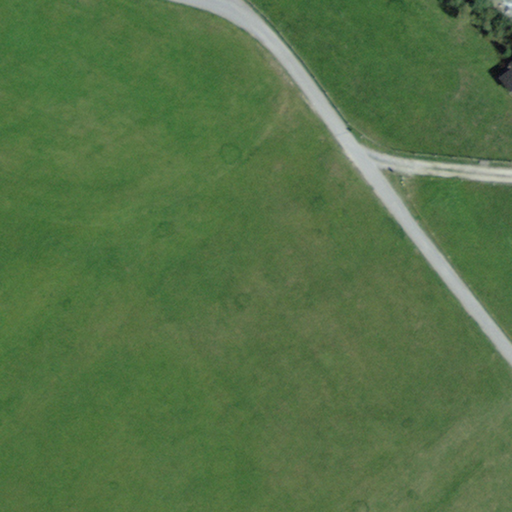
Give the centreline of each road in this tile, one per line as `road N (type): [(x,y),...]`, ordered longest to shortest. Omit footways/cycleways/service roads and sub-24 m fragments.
road 1 (residential): [(511,353),(287,60),(226,2),(212,0)]
road 2 (track): [(360,155),(394,166),(511,174)]
